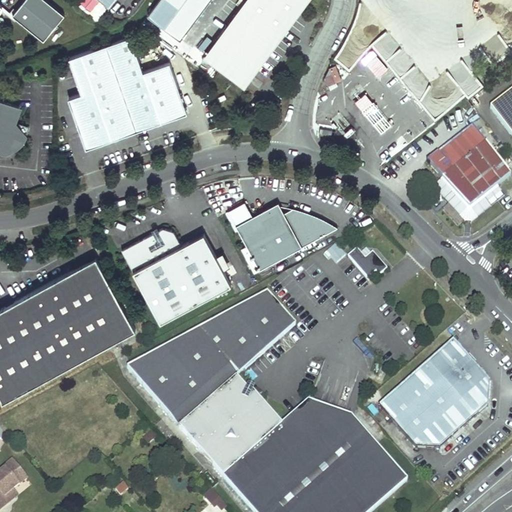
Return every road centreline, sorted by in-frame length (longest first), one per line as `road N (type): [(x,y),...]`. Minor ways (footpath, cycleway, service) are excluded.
road 1 (unclassified): [(291,153),(211,158),(46,214),(0,220)]
road 2 (unclassified): [(459,270),(379,190),(340,167),(291,153)]
road 3 (unclassified): [(291,153),(307,75),(342,0)]
